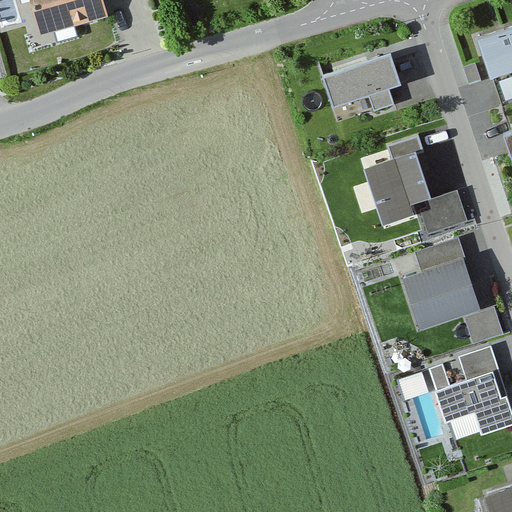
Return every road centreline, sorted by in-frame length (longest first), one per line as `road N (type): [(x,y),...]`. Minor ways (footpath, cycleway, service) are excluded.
road 1 (unclassified): [(346,12),(102,84),(0,125)]
road 2 (residential): [(417,0),(511,266)]
